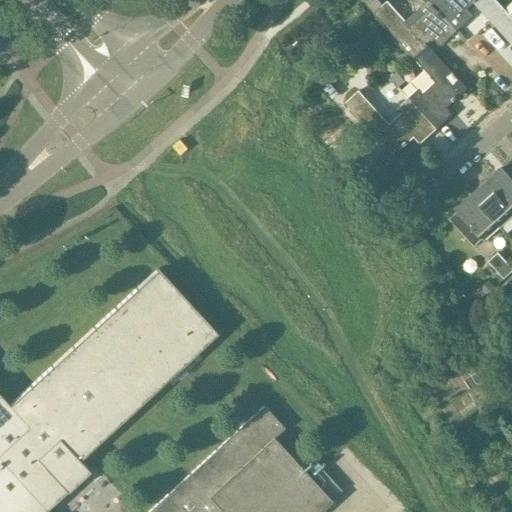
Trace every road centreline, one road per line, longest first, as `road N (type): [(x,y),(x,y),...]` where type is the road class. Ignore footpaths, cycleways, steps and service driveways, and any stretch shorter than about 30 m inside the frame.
road 1 (residential): [(0,209),(124,109)]
road 2 (residential): [(97,79),(0,195)]
